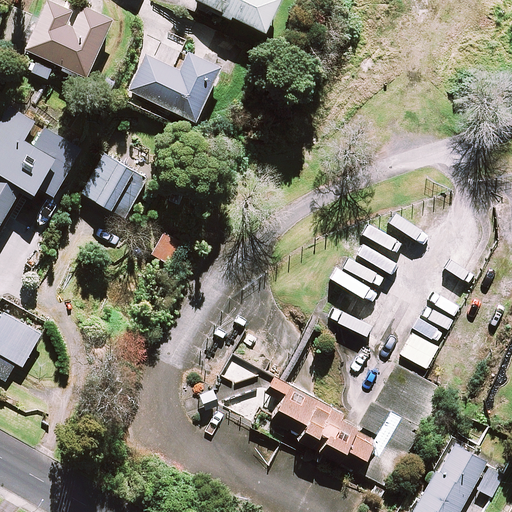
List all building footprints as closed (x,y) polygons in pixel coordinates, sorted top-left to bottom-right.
[(195,0),(223,13),(221,18),(230,22),(232,18),(264,33),(279,0),(195,0)] [(79,16),(48,2),(26,51),(87,78),(112,22),(82,9),(79,16)] [(220,69),(187,53),(178,71),(145,56),(129,91),(195,122),(220,69)] [(52,69),(33,61),(28,72),(48,80),(52,69)] [(81,150),(8,107),(0,120),(0,225),(21,189),(34,196),(38,190),(53,199),(81,150)] [(147,179),(104,155),(82,194),(125,218),(147,179)] [(41,334),(4,313),(0,319),(0,378),(5,382),(16,364),(22,367),(41,334)] [(318,451),(361,472),(370,453),(380,458),(400,417),(371,403),(358,428),(340,420),(343,414),(273,380),(265,396),(279,403),(271,420),(300,434),(296,441),(312,448),(319,433),(325,436),(318,451)] [(505,473),(452,442),(411,511),(458,511),(473,487),(491,498),(505,473)]
